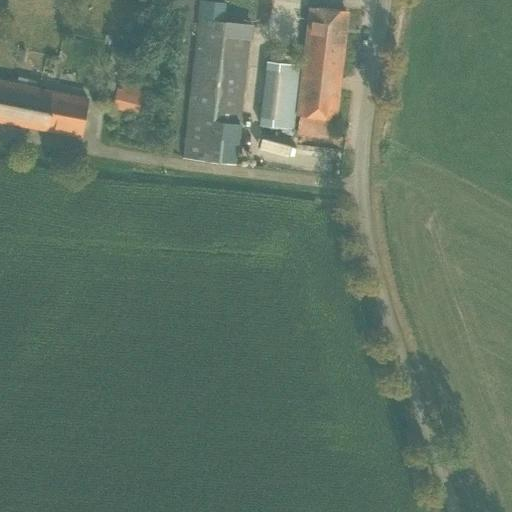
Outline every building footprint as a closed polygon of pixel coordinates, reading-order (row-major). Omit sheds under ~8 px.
[(183,157),(235,163),(251,24),(222,21),(224,3),(201,0),(183,157)] [(346,12),(326,9),(309,7),(300,111),(297,130),(328,134),(330,116),(334,117),(346,12)] [(112,47),(109,61),(121,64),(124,49),(112,47)] [(267,61),(259,125),(292,129),(299,65),(267,61)] [(0,120),(81,135),(85,115),(85,100),(0,82),(0,120)] [(107,82),(105,94),(113,95),(116,84),(107,82)] [(118,85),(112,108),(138,114),(144,90),(118,85)]
